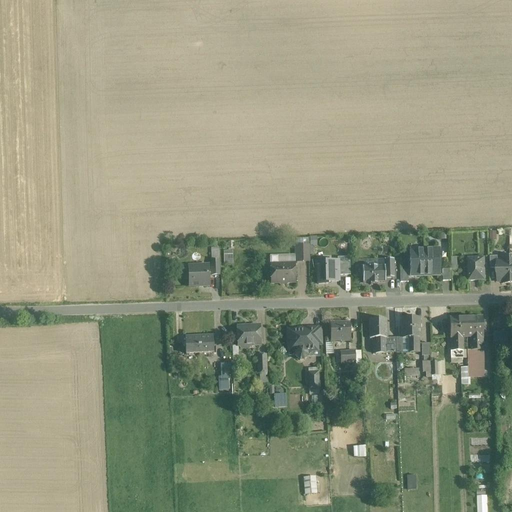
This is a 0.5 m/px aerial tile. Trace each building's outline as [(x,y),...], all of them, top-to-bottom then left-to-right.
[(309,246),(296,247),(296,262),(309,262),(309,246)] [(424,250),(409,250),(410,276),(425,276),(424,250)] [(439,250),(424,250),(425,276),(440,276),(439,250)] [(337,262),(319,262),(319,285),(339,285),(339,275),(349,275),(349,256),(337,256),(337,262)] [(510,258),(501,258),(501,260),(499,260),(497,260),(497,269),(497,282),(502,282),(502,284),(510,284),(510,258)] [(394,259),(384,260),(384,267),(385,267),(385,279),(394,278),(394,259)] [(484,259),(468,259),(469,281),(484,280),(484,259)] [(219,261),(211,261),(211,275),(219,275),(219,261)] [(294,265),(270,265),(271,284),(294,283),(294,265)] [(208,268),(194,268),(193,267),(191,267),(189,269),(189,271),(190,273),(190,286),(209,286),(208,268)] [(384,267),(362,268),(363,284),(370,283),(370,285),(377,285),(377,283),(385,283),(385,279),(385,267),(384,267)] [(450,269),(442,270),(442,281),(450,281),(450,269)] [(408,271),(400,271),(400,283),(408,282),(408,271)] [(466,318),(450,318),(450,338),(452,338),(463,338),(467,338),(466,318)] [(482,318),(466,318),(467,338),(470,338),(481,338),(483,337),(482,318)] [(419,319),(402,319),(402,338),(407,338),(418,338),(419,338),(419,319)] [(386,320),(369,320),(369,339),(374,339),(385,339),(386,339),(386,338),(386,320)] [(349,323),(339,324),(339,323),(330,324),(331,342),(350,341),(349,323)] [(259,327),(237,328),(238,347),(239,346),(241,348),(248,348),(250,346),(260,345),(259,327)] [(304,330),(288,330),(289,350),(295,349),(295,356),(300,361),(303,360),(310,352),(310,351),(317,351),(316,346),(323,346),(322,340),(310,340),(310,328),(308,330),(305,330),(304,330)] [(322,328),(310,328),(310,340),(322,340),(322,328)] [(199,337),(185,338),(186,354),(199,354),(199,337)] [(213,337),(199,337),(199,354),(214,353),(213,337)] [(396,338),(386,338),(386,339),(385,339),(385,353),(396,353),(396,338)] [(407,338),(402,338),(396,338),(396,353),(407,353),(407,338)] [(418,338),(407,338),(407,353),(418,353),(418,338)] [(463,338),(452,338),(452,351),(463,351),(463,338)] [(481,351),(481,338),(470,338),(471,351),(481,351)] [(385,339),(374,339),(374,354),(385,353),(385,339)] [(429,343),(421,344),(422,356),(423,356),(428,356),(429,356),(429,343)] [(481,351),(471,351),(467,351),(468,367),(461,367),(461,379),(482,378),(481,351)] [(354,352),(340,352),(341,364),(355,363),(354,352)] [(266,355),(257,356),(258,374),(267,373),(266,355)] [(430,362),(428,362),(423,362),(421,362),(421,372),(431,372),(430,362)] [(318,373),(308,373),(309,390),(318,390),(318,373)] [(273,394),(274,407),(285,407),(285,393),(273,394)] [(365,455),(364,445),(353,446),(353,456),(365,455)] [(307,491),(306,486),(315,484),(313,475),(301,477),(305,493),(312,491),(311,489),(307,491)] [(487,511),(487,495),(477,495),(477,511),(487,511)]
